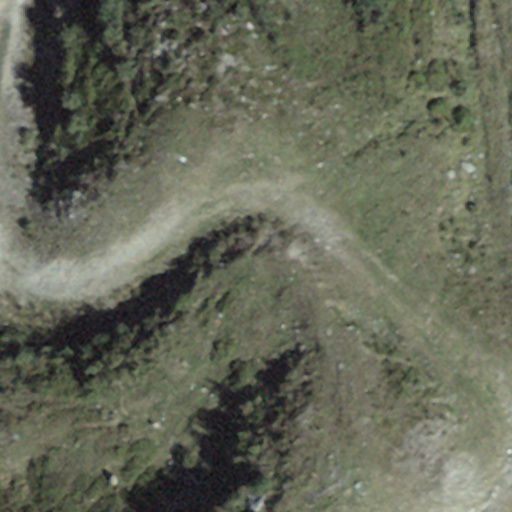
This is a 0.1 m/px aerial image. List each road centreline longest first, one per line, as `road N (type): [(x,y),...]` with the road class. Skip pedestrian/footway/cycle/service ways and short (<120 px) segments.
road 1 (track): [(0,187),(51,299),(215,230),(404,312),(505,476),(468,511)]
road 2 (track): [(51,0),(0,146)]
